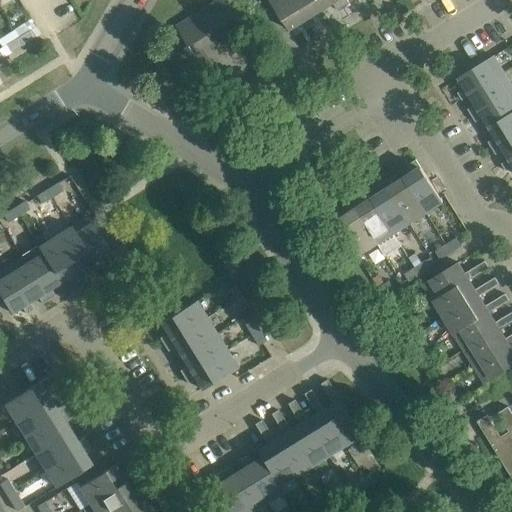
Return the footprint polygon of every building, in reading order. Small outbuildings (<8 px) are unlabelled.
[(231,0),(217,0),(176,26),(181,34),(176,52),(169,57),(188,89),(209,76),(204,69),(212,64),(203,49),(238,26),(233,18),(241,14),(231,0)] [(269,0),(289,30),(300,23),(304,30),(310,26),(293,0),(269,0)] [(322,9),(316,0),(293,0),(310,26),(316,23),(312,16),(322,9)] [(343,6),(338,0),(316,0),(322,9),(332,3),(337,10),(343,6)] [(35,37),(31,29),(18,37),(23,45),(35,37)] [(14,30),(0,38),(0,44),(2,47),(7,55),(11,52),(23,45),(18,37),(14,30)] [(461,98),(504,72),(493,55),(458,77),(465,88),(458,93),(461,98)] [(511,89),(511,85),(504,72),(461,98),(462,99),(469,95),(475,105),(468,109),(472,114),(511,89)] [(489,126),(511,112),(511,89),(472,114),(476,121),(483,116),(489,126)] [(511,134),(511,112),(489,126),(496,137),(489,142),(492,147),(511,134)] [(509,159),(511,157),(511,134),(492,147),(496,153),(503,149),(509,159)] [(511,157),(509,159),(502,163),(506,170),(511,165),(511,157)] [(442,201),(440,197),(420,167),(420,168),(415,160),(408,164),(413,171),(403,178),(425,212),(442,201)] [(409,222),(425,212),(403,178),(393,184),(388,177),(383,181),(409,222)] [(393,233),(409,222),(383,181),(377,185),(381,192),(371,198),(393,233)] [(47,189),(52,197),(62,190),(57,182),(47,189)] [(41,204),(52,197),(47,189),(36,196),(41,204)] [(377,243),(384,255),(400,244),(393,233),(371,198),(361,205),(356,198),(351,202),(377,243)] [(13,208),(18,216),(29,209),(24,201),(13,208)] [(361,254),(377,243),(351,202),(345,206),(349,213),(339,220),(361,254)] [(7,222),(18,216),(13,208),(2,215),(7,222)] [(87,216),(70,227),(91,262),(96,269),(102,265),(98,258),(109,251),(87,216)] [(54,237),(80,279),(86,275),(82,268),(91,262),(70,227),(54,237)] [(54,237),(37,247),(59,282),(70,276),(74,283),(80,279),(54,237)] [(457,238),(446,244),(451,252),(462,246),(457,238)] [(440,259),(451,252),(446,244),(435,251),(440,259)] [(21,257),(47,299),(53,296),(49,288),(59,282),(37,247),(21,257)] [(21,257),(5,267),(27,302),(37,296),(41,303),(47,299),(21,257)] [(431,268),(429,266),(426,260),(415,267),(420,275),(431,268)] [(433,300),(469,279),(489,267),(485,260),(465,273),(458,262),(423,283),(433,300)] [(25,313),(32,309),(27,302),(5,267),(0,270),(0,297),(10,313),(21,306),(25,313)] [(409,282),(420,275),(415,267),(404,274),(409,282)] [(433,300),(443,317),(479,296),(499,283),(495,277),(475,289),(469,279),(433,300)] [(383,295),(394,289),(389,281),(378,288),(383,295)] [(227,290),(234,300),(242,295),(235,285),(227,290)] [(443,317),(454,333),(489,312),(509,300),(505,293),(485,305),(479,296),(443,317)] [(240,311),(245,308),(248,306),(242,295),(234,300),(240,311)] [(205,318),(194,301),(160,323),(167,334),(160,338),(163,344),(205,318)] [(499,328),(511,320),(511,311),(495,322),(489,312),(454,333),(464,349),(499,328)] [(174,346),(180,356),(215,334),(205,318),(163,344),(167,350),(174,346)] [(244,324),(251,335),(259,330),(252,319),(244,324)] [(464,349),(474,366),(509,345),(511,343),(511,334),(505,338),(499,328),(464,349)] [(413,329),(407,332),(411,339),(417,335),(415,334),(413,329)] [(258,346),(263,342),(265,341),(259,330),(251,335),(258,346)] [(225,351),(215,334),(180,356),(187,366),(180,371),(183,377),(225,351)] [(511,348),(509,345),(474,366),(484,383),(511,365),(511,348)] [(194,378),(201,389),(236,368),(225,351),(183,377),(187,383),(194,378)] [(4,404),(14,421),(49,399),(43,389),(50,384),(46,378),(38,383),(38,382),(4,404)] [(339,400),(326,380),(320,384),(332,404),(322,410),(344,446),(361,435),(339,400)] [(327,456),(344,446),(322,410),(310,390),(303,394),(316,414),(306,420),(327,456)] [(459,394),(451,399),(455,405),(463,401),(459,394)] [(14,421),(24,437),(66,411),(63,405),(56,409),(49,399),(14,421)] [(327,456),(306,420),(293,400),(287,404),(299,424),(290,430),(311,466),(327,456)] [(511,412),(508,406),(498,412),(511,434),(511,435),(511,412)] [(311,466),(290,430),(277,410),(271,414),(283,434),(273,440),(295,476),(311,466)] [(66,411),(24,437),(35,453),(70,432),(63,421),(70,417),(66,411)] [(511,435),(511,434),(503,439),(487,414),(477,421),(511,475),(511,435)] [(295,476),(273,440),(261,420),(254,424),(267,444),(255,451),(260,458),(279,486),(295,476)] [(70,432),(35,453),(45,470),(87,444),(83,438),(76,442),(70,432)] [(87,444),(45,470),(55,487),(90,465),(83,454),(90,449),(87,444)] [(245,457),(238,461),(243,468),(265,503),(282,492),(279,486),(260,458),(249,464),(245,457)] [(79,487),(89,504),(125,482),(118,472),(125,467),(121,461),(113,466),(79,487)] [(223,471),(248,511),(250,511),(265,503),(243,468),(233,474),(229,467),(223,471)] [(248,511),(223,471),(217,474),(221,482),(210,489),(224,511),(248,511)] [(0,486),(5,494),(13,489),(6,479),(0,482),(0,486)] [(89,504),(94,511),(113,511),(142,494),(138,488),(131,493),(125,482),(89,504)] [(5,494),(12,505),(20,500),(13,489),(5,494)] [(113,511),(143,511),(138,504),(145,500),(142,494),(113,511)] [(36,506),(39,511),(50,511),(44,501),(36,506)]
